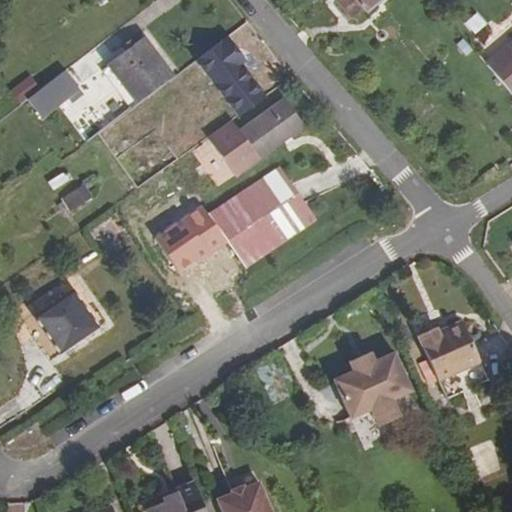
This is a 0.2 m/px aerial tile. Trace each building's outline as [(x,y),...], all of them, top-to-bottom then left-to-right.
[(355,16),(341,0),(336,0),(353,19),(355,16)] [(341,0),(355,16),(364,8),(358,1),(358,0),(341,0)] [(368,12),(381,0),(358,0),(358,1),(364,8),(368,12)] [(472,34),(487,26),(480,13),(465,21),(472,34)] [(482,61),(511,40),(511,24),(511,23),(473,49),(482,61)] [(137,103),(171,77),(141,38),(107,64),(109,65),(126,87),(137,103)] [(235,117),(263,96),(222,40),(193,62),(235,117)] [(511,97),(511,42),(506,48),(485,65),(511,97)] [(126,87),(109,65),(102,71),(118,93),(126,87)] [(40,122),(80,91),(64,70),(24,101),(40,122)] [(28,76),(10,91),(19,101),(36,86),(28,76)] [(182,96),(174,84),(143,107),(152,119),(182,96)] [(232,122),(208,139),(234,176),(303,126),(283,99),(239,131),(232,122)] [(143,166),(151,160),(157,155),(149,142),(123,160),(132,173),(143,166)] [(154,165),(151,160),(143,166),(146,170),(154,165)] [(75,174),(70,166),(47,181),(53,189),(75,174)] [(279,169),(209,216),(236,256),(229,261),(235,270),(314,218),(279,169)] [(91,197),(83,183),(61,199),(71,211),(91,197)] [(109,219),(89,231),(101,251),(121,239),(109,219)] [(63,283),(31,303),(36,312),(69,293),(63,283)] [(0,314),(12,305),(0,290),(0,314)] [(47,335),(84,309),(72,292),(36,318),(47,335)] [(60,353),(97,327),(84,309),(47,335),(60,353)] [(47,335),(36,318),(24,326),(36,343),(47,335)] [(437,401),(480,382),(472,364),(455,328),(453,328),(449,326),(442,329),(439,335),(432,337),(428,329),(408,337),(429,383),(437,401)] [(60,353),(47,335),(36,343),(49,361),(60,353)] [(408,411),(383,354),(364,363),(360,353),(337,364),(341,374),(321,382),(346,439),(367,431),(371,439),(394,430),(390,420),(408,411)] [(374,446),(397,436),(394,430),(371,439),(374,446)] [(223,492),(209,498),(214,511),(262,511),(250,481),(235,487),(234,485),(222,490),(223,492)] [(199,511),(187,482),(159,494),(155,496),(157,501),(138,509),(139,511),(199,511)]
